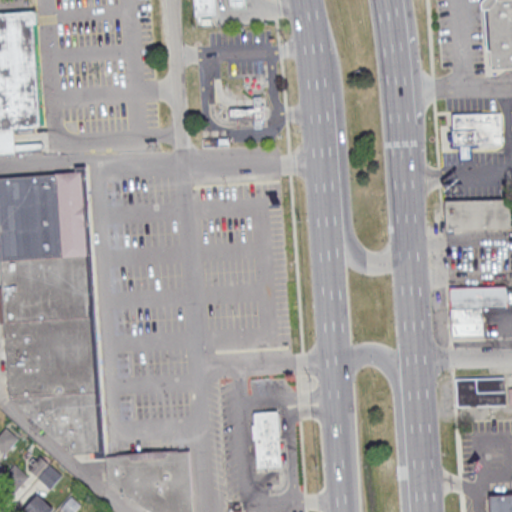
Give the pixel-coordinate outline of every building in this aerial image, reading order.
[(192,0),(214,0),(215,16),(193,17),(192,0)] [(228,0),(244,0),(245,8),(229,10),(228,0)] [(511,67),(492,69),(491,51),(488,51),(486,10),(483,10),(482,2),(484,0),(511,0),(511,67)] [(0,12),(36,10),(44,127),(14,129),(15,152),(0,153),(0,12)] [(230,118),(230,109),(254,109),(254,97),(264,97),(263,128),(255,128),(255,118),(230,118)] [(451,115),(500,115),(500,146),(478,146),(478,148),(471,149),(471,161),(458,161),(458,149),(449,149),(449,142),(448,142),(447,136),(451,136),(451,115)] [(0,260),(0,177),(75,172),(75,167),(87,166),(93,254),(0,260)] [(445,232),(445,203),(509,202),(510,230),(445,232)] [(4,322),(0,260),(93,254),(97,316),(4,322)] [(505,309),(481,310),(482,338),(450,338),(449,290),(504,289),(505,309)] [(106,458),(95,458),(95,452),(72,454),(9,397),(4,322),(97,316),(107,455),(106,458)] [(506,377),(456,378),(456,406),(511,405),(511,387),(506,388),(506,377)] [(253,424),(252,412),(276,410),(280,466),(257,467),(254,439),(252,439),(251,424),(253,424)] [(0,433),(0,449),(5,454),(18,438),(5,427),(0,433)] [(107,455),(191,449),(195,511),(150,511),(108,483),(106,458),(107,455)] [(49,488),(62,476),(41,455),(29,468),(49,488)] [(29,477),(16,463),(4,475),(17,488),(29,477)] [(21,511),(22,511),(50,511),(53,509),(37,493),(21,511)] [(511,511),(492,511),(491,496),(511,494),(511,511)]
